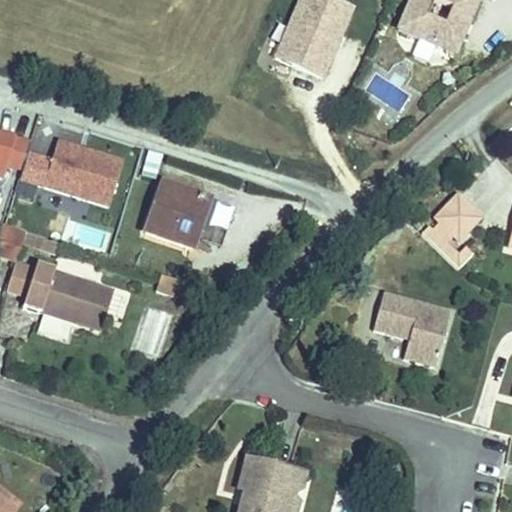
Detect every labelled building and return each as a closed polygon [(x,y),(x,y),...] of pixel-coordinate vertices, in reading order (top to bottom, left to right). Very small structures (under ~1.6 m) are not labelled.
[(323,80),(353,4),(342,0),(292,0),(269,59),(323,80)] [(380,0),(369,24),(425,51),(448,0),(380,0)] [(77,193),(89,147),(23,129),(11,175),(77,193)] [(139,175),(154,178),(159,154),(144,151),(139,175)] [(197,233),(203,213),(197,211),(204,190),(164,177),(152,218),(197,233)] [(511,201),(502,199),(504,192),(480,186),(469,233),(492,239),(494,229),(511,233),(511,201)] [(421,234),(443,211),(420,188),(397,212),(403,217),(395,225),(391,222),(386,227),(420,259),(433,245),(428,241),(421,248),(408,235),(415,228),(421,234)] [(197,211),(203,213),(210,215),(217,194),(204,190),(197,211)] [(511,193),(504,192),(502,199),(511,201),(511,193)] [(46,201),(41,218),(70,229),(77,212),(46,201)] [(511,233),(494,229),(492,239),(511,243),(511,233)] [(24,291),(30,270),(13,264),(6,286),(24,291)] [(20,306),(40,313),(71,322),(100,331),(110,294),(30,270),(24,291),(20,306)] [(431,364),(444,309),(377,293),(369,329),(401,336),(396,356),(431,364)] [(146,308),(132,352),(158,360),(171,315),(146,308)] [(71,322),(40,313),(38,320),(69,329),(71,322)] [(247,493),(254,462),(246,460),(239,492),(247,493)] [(236,506),(235,511),(296,511),(299,501),(289,490),(293,470),(254,462),(247,493),(249,494),(246,508),(236,506)] [(305,472),(293,470),(289,490),(299,501),(305,472)] [(0,490),(0,502),(12,511),(16,511),(21,506),(0,490)] [(0,511),(12,511),(0,502),(0,511)]
